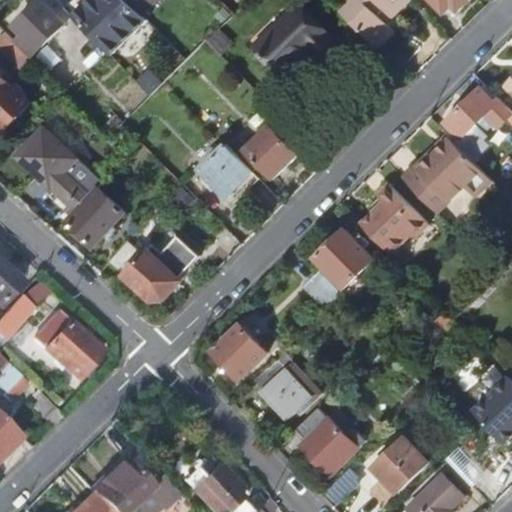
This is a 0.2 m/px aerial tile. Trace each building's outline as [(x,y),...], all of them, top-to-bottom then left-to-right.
[(54,0),(44,0),(14,29),(27,42),(22,47),(33,58),(66,27),(61,21),(65,18),(68,21),(71,17),(66,12),(64,10),(54,0)] [(54,0),(64,10),(74,0),(54,0)] [(122,0),(79,0),(66,12),(71,17),(115,60),(149,26),(141,18),(122,0)] [(122,0),(141,18),(159,0),(122,0)] [(361,0),(367,6),(352,22),(386,56),(403,39),(396,32),(420,9),(410,0),(361,0)] [(430,0),(446,16),(453,8),(459,13),(471,0),(430,0)] [(291,1),(269,22),(276,29),(298,8),(291,1)] [(276,29),(306,58),(313,51),(320,58),(334,44),(298,8),(276,29)] [(269,22),(251,41),(257,48),(276,29),(269,22)] [(257,48),(287,77),(306,58),(276,29),(257,48)] [(0,44),(0,51),(25,76),(37,66),(8,37),(0,44)] [(313,51),(306,58),(312,65),(320,58),(313,51)] [(306,58),(287,77),(293,83),(312,65),(306,58)] [(0,76),(0,121),(12,132),(35,106),(24,88),(17,91),(0,76)] [(446,124),(460,139),(455,144),(476,165),(490,152),(479,140),(495,125),(500,131),(510,121),(511,123),(511,110),(499,97),(495,101),(481,89),(446,124)] [(17,157),(63,199),(89,168),(79,159),(45,128),(17,157)] [(274,128),(248,153),(275,181),(301,156),(274,128)] [(475,195),(490,179),(476,165),(455,144),(451,139),(419,170),(416,167),(404,180),(427,203),(436,212),(464,185),(475,195)] [(200,172),(228,200),(254,173),(227,146),(200,172)] [(89,168),(63,199),(80,214),(70,225),(97,249),(127,217),(100,192),(106,184),(89,168)] [(430,226),(390,186),(379,197),(385,203),(362,225),(392,256),(409,239),(416,239),(430,226)] [(346,229),(316,258),(346,289),(376,260),(346,229)] [(113,263),(155,300),(168,297),(183,279),(181,278),(201,256),(179,237),(165,252),(156,244),(146,256),(131,242),(113,263)] [(0,309),(22,287),(0,266),(0,309)] [(303,286),(327,310),(343,294),(319,271),(303,286)] [(22,298),(0,321),(0,334),(7,341),(35,310),(22,298)] [(98,349),(60,313),(32,340),(74,381),(97,359),(98,349)] [(241,325),(212,352),(240,381),(269,354),(241,325)] [(0,381),(1,383),(12,371),(0,359),(0,381)] [(255,382),(290,418),(313,397),(277,360),(255,382)] [(511,378),(476,413),(508,445),(511,441),(511,378)] [(28,404),(54,429),(64,419),(39,393),(28,404)] [(298,430),(309,441),(304,446),(332,476),(368,443),(354,429),(347,436),(321,408),(298,430)] [(0,461),(22,441),(0,417),(0,461)] [(467,420),(442,444),(452,454),(477,430),(467,420)] [(401,434),(382,451),(386,455),(405,438),(401,434)] [(386,455),(375,466),(398,491),(428,463),(405,438),(386,455)] [(464,450),(453,460),(471,478),(481,467),(464,450)] [(138,451),(93,494),(94,495),(110,511),(131,511),(165,479),(138,451)] [(258,511),(260,510),(265,505),(258,497),(248,506),(243,502),(249,496),(219,464),(213,470),(205,462),(203,461),(200,460),(196,462),(195,464),(195,467),(196,471),(185,481),(193,489),(215,511),(258,511)] [(347,471),(322,495),(334,508),(358,484),(347,471)] [(441,476),(404,511),(451,511),(464,499),(441,476)] [(76,511),(110,511),(94,495),(76,511)]
